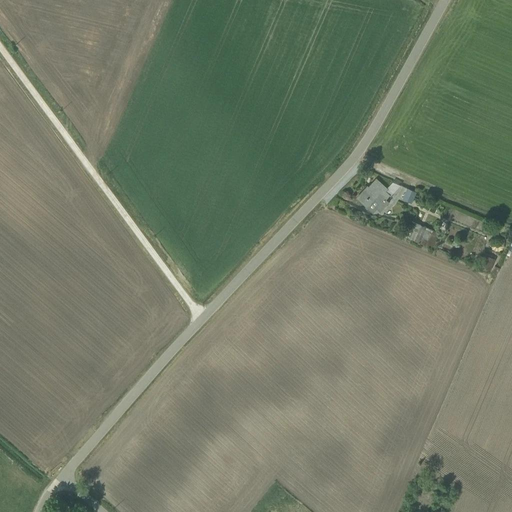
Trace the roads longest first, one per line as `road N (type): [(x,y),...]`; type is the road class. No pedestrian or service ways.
road 1 (unclassified): [(201,319),(357,152),(443,0)]
road 2 (unclassified): [(1,48),(201,319)]
road 3 (unclassified): [(61,475),(201,319)]
road 4 (track): [(511,220),(357,152)]
